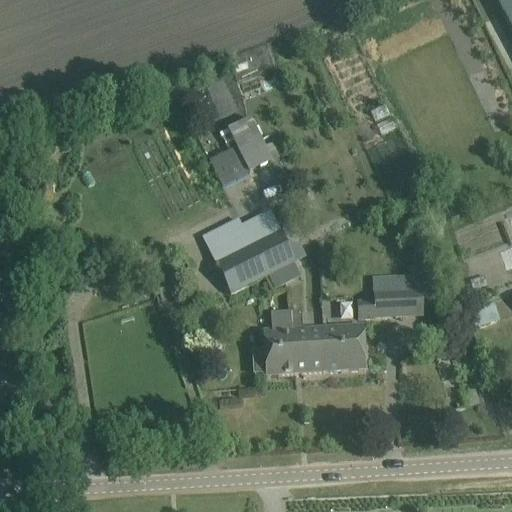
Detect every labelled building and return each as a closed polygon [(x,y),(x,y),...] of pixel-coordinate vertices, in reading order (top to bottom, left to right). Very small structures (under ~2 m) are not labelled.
[(511,0),(494,0),(511,33),(511,0)] [(116,112),(105,116),(109,128),(120,124),(116,112)] [(237,182),(233,174),(254,164),(252,160),(266,153),(253,126),(245,129),(243,126),(229,133),(237,149),(208,163),(217,181),(222,190),(237,182)] [(75,131),(79,143),(91,139),(89,134),(91,133),(89,127),(86,128),(86,127),(75,131)] [(179,205),(215,185),(205,166),(194,172),(191,166),(165,180),(179,205)] [(242,227),(264,272),(267,279),(306,260),(290,229),(279,235),(268,214),(242,227)] [(267,279),(264,272),(242,227),(240,228),(242,232),(230,239),(224,227),(215,232),(220,244),(206,250),(230,298),(267,279)] [(155,300),(174,293),(169,278),(150,285),(155,300)] [(421,278),(372,280),(372,303),(357,304),(358,323),(422,319),(421,278)] [(472,293),(487,289),(484,278),(469,282),(472,293)] [(29,310),(23,280),(0,285),(7,315),(29,310)] [(493,305),(470,312),(476,330),(499,322),(493,305)] [(291,315),(295,377),(327,375),(324,330),(302,332),(301,314),(291,315)] [(264,334),(264,359),(265,379),(295,377),(291,315),(270,315),(271,334),(264,334)] [(363,328),(324,330),(327,375),(365,373),(363,328)]
